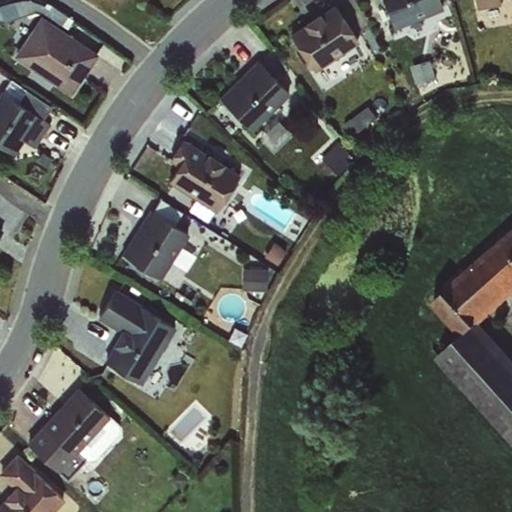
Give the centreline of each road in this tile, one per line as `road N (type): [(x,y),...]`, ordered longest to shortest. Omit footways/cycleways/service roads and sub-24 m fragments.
road 1 (track): [(511,97),(482,99),(412,127),(374,163),(331,222),(263,355)]
road 2 (residential): [(164,74),(112,143),(24,364),(0,393)]
road 3 (residential): [(55,0),(164,74)]
